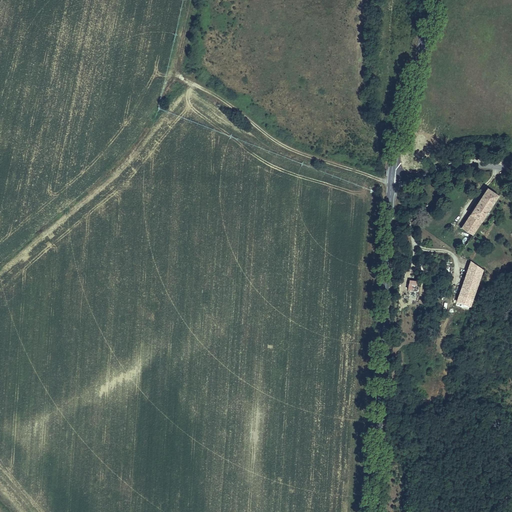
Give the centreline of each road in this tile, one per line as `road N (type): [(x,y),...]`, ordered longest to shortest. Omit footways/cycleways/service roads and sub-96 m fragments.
road 1 (secondary): [(390,182),(374,511)]
road 2 (secondary): [(436,0),(390,182)]
road 3 (residential): [(511,171),(475,164),(390,182)]
